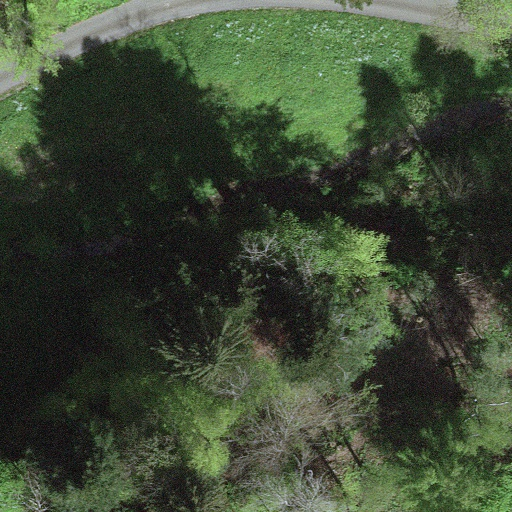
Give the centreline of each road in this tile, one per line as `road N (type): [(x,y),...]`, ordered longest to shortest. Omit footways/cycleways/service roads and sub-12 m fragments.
road 1 (unclassified): [(187,0),(85,32),(0,76)]
road 2 (unclassified): [(511,24),(370,0)]
